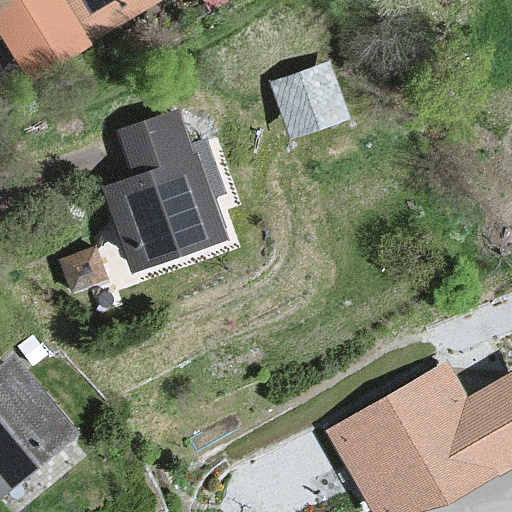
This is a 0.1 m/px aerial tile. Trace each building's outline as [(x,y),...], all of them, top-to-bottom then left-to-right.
[(145,0),(43,0),(68,43),(145,0)] [(335,53),(276,64),(287,122),(347,110),(335,53)] [(209,199),(193,149),(182,152),(187,167),(94,196),(116,267),(204,241),(193,204),(209,199)] [(0,480),(52,443),(0,372),(0,480)] [(460,417),(439,374),(317,433),(355,511),(391,511),(504,458),(480,407),(460,417)]
